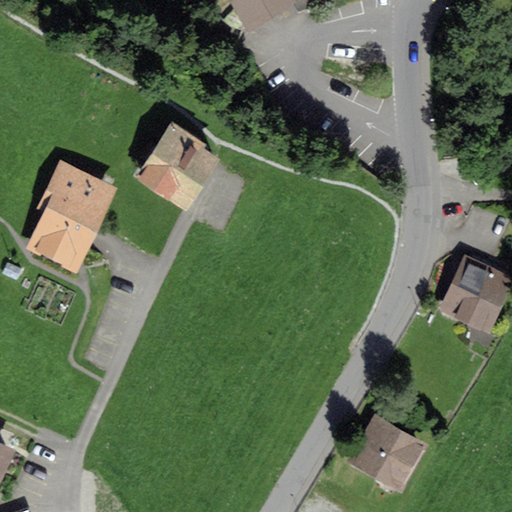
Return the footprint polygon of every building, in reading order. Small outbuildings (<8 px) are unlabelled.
[(290,0),(234,0),(249,25),(291,1),(290,0)] [(161,134),(134,179),(185,210),(212,165),(161,134)] [(89,267),(116,196),(60,175),(34,246),(89,267)] [(507,276),(468,257),(440,313),(480,332),(507,276)] [(423,437),(382,416),(357,466),(398,487),(423,437)] [(0,478),(10,458),(0,453),(0,478)]
